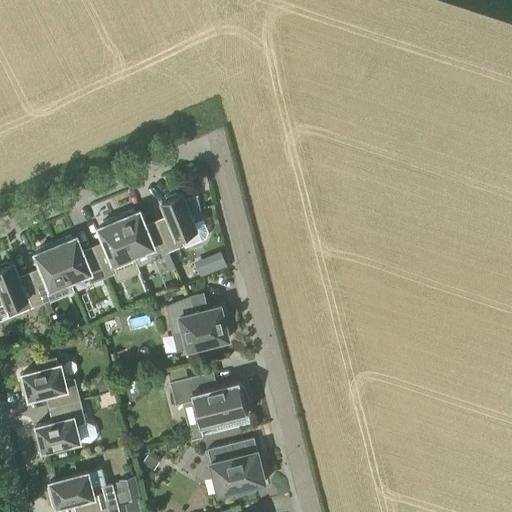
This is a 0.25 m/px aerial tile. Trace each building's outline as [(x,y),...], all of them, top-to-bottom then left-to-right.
[(167,214),(156,219),(169,250),(184,244),(185,246),(205,238),(208,231),(203,218),(197,196),(186,200),(183,192),(178,194),(176,193),(167,196),(166,199),(161,201),(167,214)] [(133,208),(118,215),(133,254),(137,263),(153,257),(155,256),(169,250),(156,219),(145,224),(139,210),(135,212),(133,208)] [(104,240),(93,245),(106,276),(117,272),(119,277),(139,268),(137,263),(133,254),(118,215),(102,221),(103,225),(98,226),(104,240)] [(90,282),(106,276),(93,245),(82,249),(76,235),(72,237),(71,234),(55,241),(70,279),(86,273),(90,282)] [(41,266),(31,270),(44,301),(48,312),(53,310),(49,299),(58,296),(74,289),(70,279),(55,241),(39,247),(40,250),(36,252),(41,266)] [(221,248),(210,253),(217,269),(228,265),(221,248)] [(0,300),(4,299),(7,305),(11,315),(27,308),(44,301),(31,270),(19,275),(13,261),(9,263),(7,262),(0,264),(0,300)] [(183,329),(188,348),(199,345),(200,349),(218,344),(217,341),(229,338),(221,304),(195,310),(191,295),(167,305),(173,332),(183,329)] [(48,337),(54,334),(51,326),(45,328),(48,337)] [(45,393),(49,407),(80,398),(75,377),(64,377),(61,362),(58,363),(56,355),(37,360),(39,368),(23,372),(23,375),(20,376),(25,395),(28,394),(29,397),(45,393)] [(171,380),(170,380),(176,403),(182,402),(193,399),(200,425),(203,436),(251,424),(248,413),(247,410),(248,408),(249,406),(249,404),(249,402),(249,400),(249,398),(249,396),(248,394),(248,392),(247,390),(246,389),(245,387),(243,385),(242,384),(240,383),(239,378),(217,384),(208,386),(204,371),(188,376),(171,380)] [(100,382),(101,390),(113,387),(110,375),(102,377),(100,382)] [(80,398),(49,407),(52,420),(36,424),(37,429),(35,431),(38,444),(41,446),(42,450),(80,441),(77,426),(86,421),(80,398)] [(245,438),(207,448),(216,481),(223,479),(226,491),(236,488),(238,493),(253,489),(252,484),(265,481),(260,459),(251,461),(248,452),(245,438)] [(162,458),(151,452),(144,463),(156,470),(162,458)] [(75,511),(86,511),(118,503),(112,482),(102,485),(92,485),(88,471),(50,480),(51,484),(47,485),(52,503),(55,502),(56,506),(73,501),(75,511)] [(118,479),(119,481),(124,500),(125,501),(141,497),(134,475),(118,479)] [(130,511),(141,509),(139,500),(126,503),(128,511),(130,511)] [(120,511),(118,503),(86,511),(120,511)]
